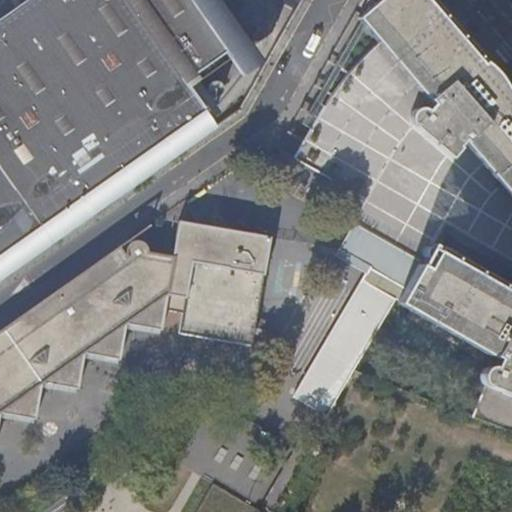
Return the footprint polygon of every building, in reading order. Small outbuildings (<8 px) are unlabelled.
[(210,0),(0,0),(0,257),(85,197),(90,205),(163,153),(158,146),(204,113),(183,84),(242,44),(210,0)] [(484,60),(431,0),(423,0),(380,39),(429,95),(425,98),(429,102),(422,108),(415,108),(411,111),(408,117),(408,122),(413,128),(418,129),(424,128),(428,136),(426,139),(448,162),(459,153),(457,151),(463,145),(465,147),(474,138),(483,139),(484,157),(511,187),(504,192),(511,200),(511,98),(504,83),(487,64),(484,67),(480,63),(484,60)] [(365,202),(356,196),(343,219),(354,225),(365,202)] [(0,417),(1,414),(36,419),(42,385),(76,390),(81,354),(118,360),(125,325),(162,331),(165,311),(181,314),(179,334),(253,348),(272,239),(178,222),(172,257),(147,253),(146,244),(139,242),(133,241),(0,334),(0,417)] [(340,252),(406,290),(421,263),(356,226),(354,225),(351,233),(340,252)] [(425,264),(421,263),(406,290),(398,304),(400,306),(402,303),(492,354),(490,358),(495,361),(493,367),(487,367),(481,370),(478,373),(477,377),(477,381),(480,387),(484,390),(472,422),(511,438),(511,294),(448,258),(438,276),(423,267),(425,264)]
